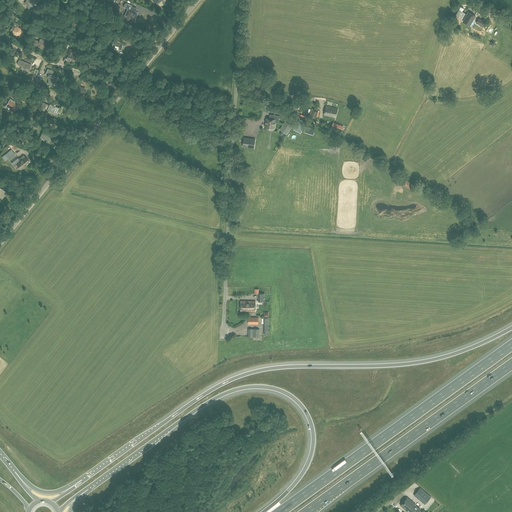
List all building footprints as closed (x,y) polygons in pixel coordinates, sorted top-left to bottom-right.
[(27,0),(25,3),(28,6),(27,7),(30,10),(36,4),(31,0),(27,0)] [(124,20),(129,22),(131,18),(134,20),(138,13),(130,9),(132,6),(125,3),(123,6),(128,9),(125,16),(126,16),(124,20)] [(470,26),(475,16),(468,12),(463,22),(470,26)] [(476,23),(483,27),(486,22),(479,18),(476,23)] [(89,29),(73,23),(71,30),(86,36),(89,29)] [(15,27),(13,26),(10,30),(11,35),(13,34),(16,35),(19,35),(21,32),(20,29),(18,27),(15,27)] [(34,44),(46,49),(50,42),(45,40),(45,41),(41,39),(40,42),(36,40),(34,44)] [(114,40),(112,47),(115,48),(115,46),(119,47),(118,49),(121,50),(124,43),(114,40)] [(70,61),(70,60),(75,61),(77,57),(72,55),(73,50),(70,49),(67,58),(67,59),(67,60),(70,61)] [(31,64),(19,59),(17,64),(29,69),(31,64)] [(101,63),(97,62),(95,69),(104,72),(105,67),(100,65),(101,63)] [(55,81),(57,76),(52,74),(53,72),(50,71),(47,77),(50,79),(48,83),(53,86),(55,81)] [(81,85),(78,83),(75,90),(83,93),(85,89),(80,87),(81,85)] [(10,99),(6,106),(12,109),(11,110),(14,112),(18,106),(14,104),(15,102),(12,101),(12,100),(10,99)] [(281,108),(269,103),(267,109),(278,114),(281,108)] [(45,109),(56,114),(57,114),(58,111),(60,112),(62,108),(59,107),(59,108),(50,104),(49,105),(47,104),(45,109)] [(307,108),(308,107),(302,104),(299,112),(301,113),(302,112),(306,113),(308,108),(307,108)] [(336,118),(338,109),(326,106),(324,115),(336,118)] [(309,117),(316,119),(319,111),(312,109),(309,117)] [(270,114),(270,119),(266,118),(265,128),(269,128),(269,130),(270,131),(272,131),(273,130),(273,129),(274,129),(275,122),(279,123),(280,116),(270,114)] [(285,121),(279,130),(287,134),(292,126),(285,121)] [(332,130),(341,134),(343,129),(340,128),(342,125),(334,122),(332,127),(333,128),(332,130)] [(51,134),(49,133),(44,131),(42,135),(41,137),(45,138),(45,139),(48,141),(51,134)] [(243,146),(254,148),(255,139),(244,138),(243,146)] [(24,166),(29,162),(24,155),(19,159),(14,154),(8,158),(17,169),(19,168),(20,168),(21,168),(21,169),(24,166)] [(407,189),(411,185),(407,180),(403,184),(407,189)] [(256,312),(256,302),(241,301),(241,311),(256,312)] [(259,337),(259,329),(248,329),(248,337),(259,337)] [(489,358),(500,350),(498,347),(487,355),(489,358)] [(425,504),(431,497),(420,488),(414,495),(425,504)] [(409,511),(418,511),(421,510),(415,505),(416,505),(407,497),(400,505),(408,511),(409,511),(410,511),(409,511)]
